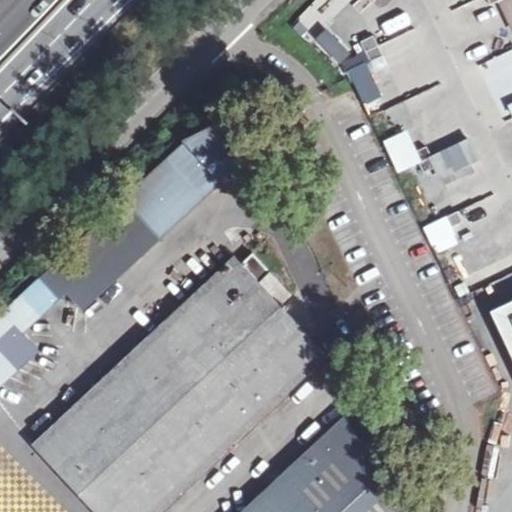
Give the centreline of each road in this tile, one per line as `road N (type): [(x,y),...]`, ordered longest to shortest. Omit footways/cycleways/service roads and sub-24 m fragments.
road 1 (unclassified): [(254,0),(0,244)]
road 2 (trunk): [(0,98),(95,0)]
